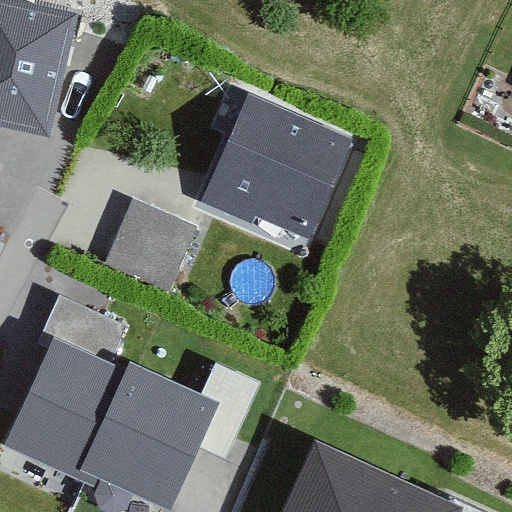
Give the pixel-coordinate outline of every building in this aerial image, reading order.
[(70,3),(53,0),(0,0),(0,107),(45,118),(70,3)] [(348,136),(256,95),(215,186),(307,228),(348,136)] [(189,225),(137,203),(114,257),(165,279),(189,225)] [(166,492),(212,393),(131,356),(127,366),(56,334),(10,434),(91,471),(96,460),(166,492)] [(445,511),(460,483),(345,426),(302,511),(445,511)]
